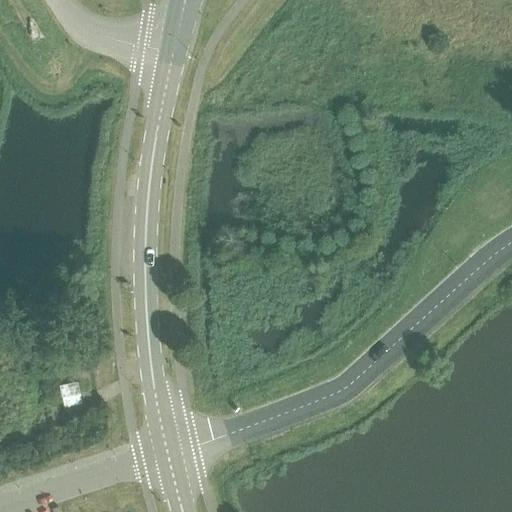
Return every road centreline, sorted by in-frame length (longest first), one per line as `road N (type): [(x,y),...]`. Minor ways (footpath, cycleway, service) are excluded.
road 1 (tertiary): [(166,452),(145,283),(151,170),(174,54)]
road 2 (residential): [(0,507),(166,452)]
road 3 (unclassified): [(59,0),(92,32),(174,54)]
